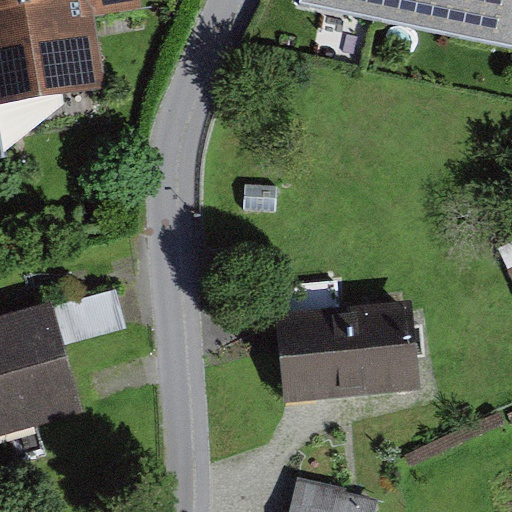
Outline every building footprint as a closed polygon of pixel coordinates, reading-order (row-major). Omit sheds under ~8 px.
[(0,0),(0,112),(124,94),(113,19),(156,13),(153,0),(0,0)] [(511,0),(325,0),(511,40),(511,0)] [(437,303),(296,314),(303,409),(444,399),(437,303)] [(0,326),(0,445),(99,418),(68,308),(0,326)] [(312,481),(304,511),(392,511),(395,501),(312,481)]
